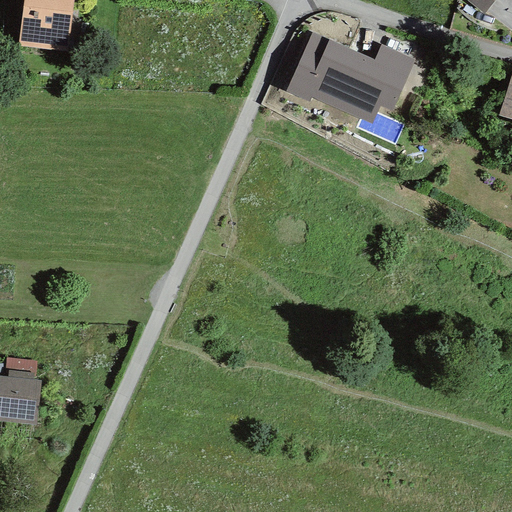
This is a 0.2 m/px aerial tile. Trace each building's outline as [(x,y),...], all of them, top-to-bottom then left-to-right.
[(73,0),(23,0),(17,45),(67,52),(73,0)] [(493,0),(464,0),(483,14),(493,0)] [(392,111),(414,60),(381,46),(374,60),(310,33),(285,92),(309,102),(311,98),(372,124),(380,106),(392,111)] [(511,124),(511,75),(510,75),(498,116),(511,120),(511,124)] [(0,420),(36,425),(41,381),(33,380),(34,374),(9,371),(8,378),(0,377),(0,420)]
